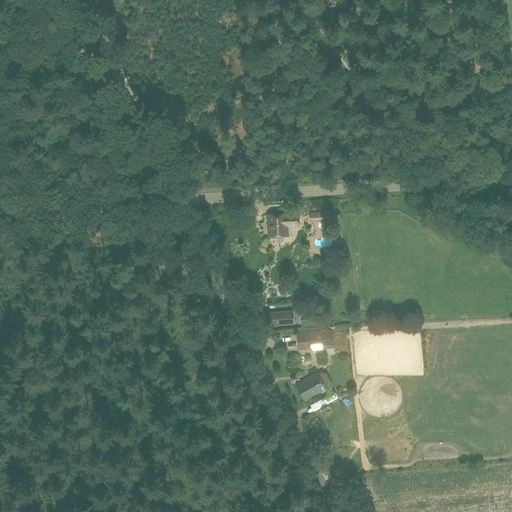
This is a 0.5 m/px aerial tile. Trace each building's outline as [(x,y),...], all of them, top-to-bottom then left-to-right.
[(286,215),(286,213),(268,214),(269,236),(287,235),(287,226),(299,225),(299,214),(286,215)] [(339,275),(354,265),(347,254),(339,258),(340,260),(333,265),(339,275)] [(269,325),(294,323),(293,311),(268,313),(269,325)] [(333,344),(332,329),(296,334),(298,348),(310,347),(310,344),(321,343),(321,346),(333,344)] [(304,401),(326,388),(317,372),(295,384),(304,401)] [(336,395),(329,399),(333,405),(340,401),(336,395)]
